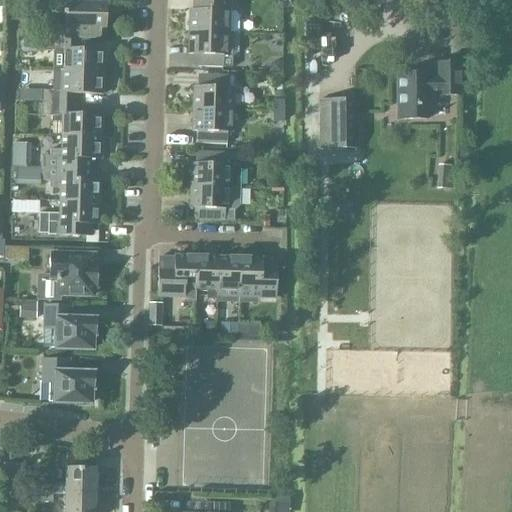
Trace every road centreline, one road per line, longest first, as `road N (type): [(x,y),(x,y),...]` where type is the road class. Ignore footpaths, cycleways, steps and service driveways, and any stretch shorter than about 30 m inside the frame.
road 1 (residential): [(149,235),(156,0)]
road 2 (residential): [(132,438),(139,244),(149,235)]
road 3 (residential): [(132,438),(0,423)]
road 4 (residential): [(149,235),(277,238)]
